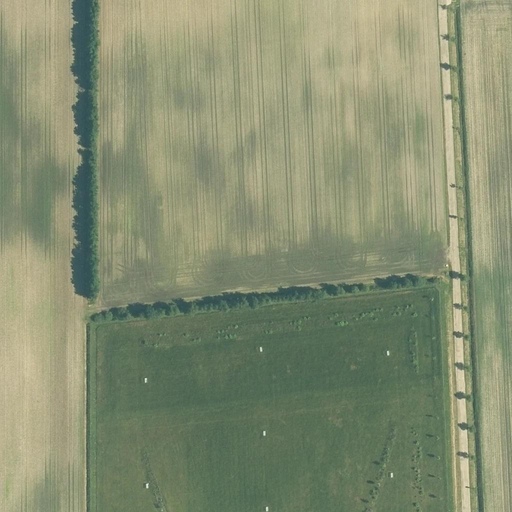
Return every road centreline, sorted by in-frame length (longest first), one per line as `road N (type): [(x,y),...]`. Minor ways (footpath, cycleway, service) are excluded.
road 1 (track): [(442,0),(466,511)]
road 2 (track): [(78,0),(80,511)]
